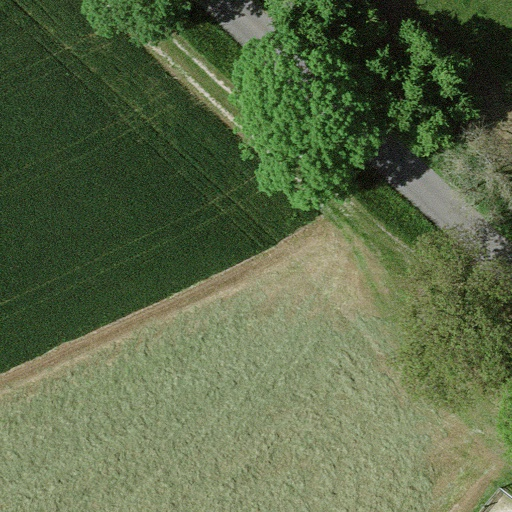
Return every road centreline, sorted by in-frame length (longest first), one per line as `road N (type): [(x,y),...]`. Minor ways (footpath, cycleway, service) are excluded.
road 1 (track): [(511,454),(430,358),(354,219),(113,0)]
road 2 (unclassified): [(511,272),(225,0)]
